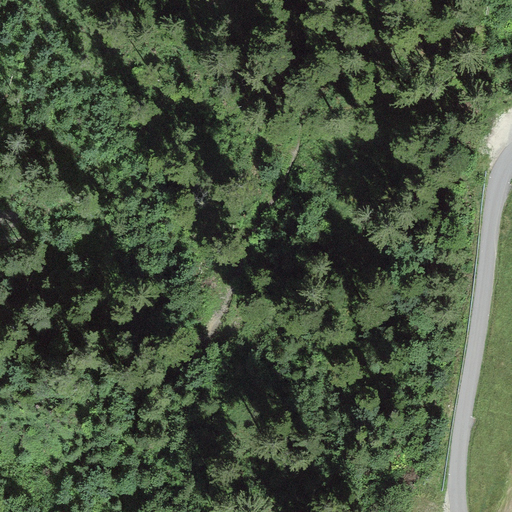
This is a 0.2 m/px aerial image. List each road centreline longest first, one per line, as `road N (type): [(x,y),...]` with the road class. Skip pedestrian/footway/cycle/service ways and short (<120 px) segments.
road 1 (track): [(293,0),(295,114),(281,171),(240,245),(225,298),(133,406),(145,467)]
road 2 (unclassified): [(459,511),(458,463),(491,206),(511,157)]
